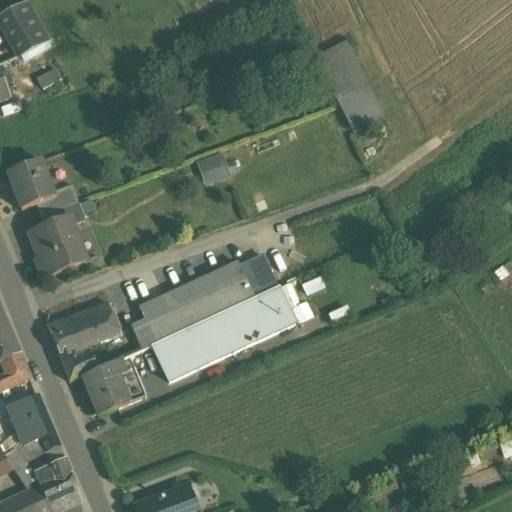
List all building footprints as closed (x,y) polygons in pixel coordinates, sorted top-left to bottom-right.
[(26,6),(0,20),(0,23),(20,61),(48,45),(26,6)] [(347,44),(316,61),(353,136),(385,120),(347,44)] [(54,71),(37,81),(43,92),(60,82),(54,71)] [(0,104),(9,100),(0,78),(0,104)] [(222,159),(201,166),(208,185),(229,177),(222,159)] [(41,164),(7,176),(22,215),(36,210),(55,202),(53,197),(41,164)] [(71,190),(53,197),(55,202),(36,210),(40,221),(78,207),(71,190)] [(78,207),(40,221),(45,233),(69,224),(72,230),(85,225),(78,207)] [(45,233),(29,239),(39,265),(36,266),(43,282),(85,266),(72,230),(69,224),(45,233)] [(262,261),(239,271),(254,302),(277,291),(262,261)] [(237,266),(139,311),(146,328),(155,348),(254,302),(239,271),(237,266)] [(155,348),(152,350),(169,386),(295,328),(278,291),(155,348)] [(107,306),(47,329),(59,358),(118,335),(107,306)] [(21,358),(5,320),(0,321),(0,366),(7,364),(21,358)] [(146,328),(135,333),(138,340),(144,353),(152,350),(155,348),(146,328)] [(138,340),(93,359),(99,373),(98,373),(98,374),(121,363),(144,353),(138,340)] [(87,356),(62,367),(71,386),(98,373),(99,373),(93,359),(92,358),(87,356)] [(21,358),(7,364),(13,377),(27,371),(21,358)] [(98,374),(82,382),(98,420),(130,407),(119,381),(127,378),(121,363),(98,374)] [(13,377),(0,382),(0,396),(32,382),(27,371),(13,377)] [(0,396),(0,426),(6,424),(8,423),(7,413),(0,396)] [(39,400),(13,410),(29,448),(41,442),(43,446),(42,446),(42,449),(44,448),(47,456),(60,451),(39,400)] [(19,453),(6,424),(0,426),(0,450),(0,452),(4,461),(5,461),(17,453),(17,454),(19,453)] [(56,485),(41,492),(49,511),(67,511),(82,505),(60,451),(47,456),(57,475),(53,477),(56,485)] [(0,452),(0,478),(12,472),(5,461),(4,461),(0,452)] [(17,453),(5,461),(12,472),(26,493),(39,488),(17,454),(17,453)] [(41,491),(1,509),(0,506),(0,511),(49,511),(41,492),(41,491)] [(182,492),(136,510),(136,511),(195,511),(192,504),(187,506),(182,492)]
